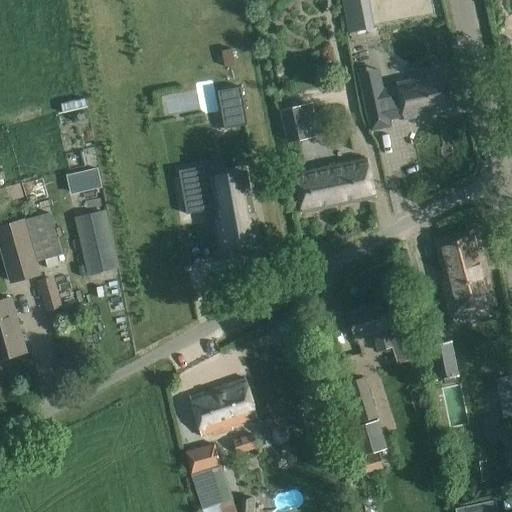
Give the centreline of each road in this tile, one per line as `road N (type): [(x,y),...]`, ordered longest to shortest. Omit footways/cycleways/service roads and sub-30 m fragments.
road 1 (unclassified): [(64,402),(494,184)]
road 2 (unclassified): [(494,184),(457,0)]
